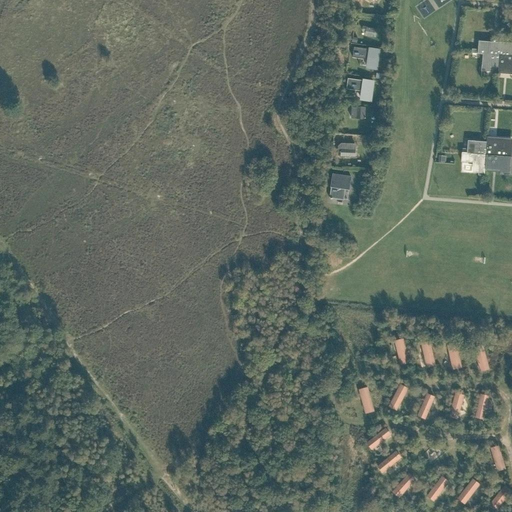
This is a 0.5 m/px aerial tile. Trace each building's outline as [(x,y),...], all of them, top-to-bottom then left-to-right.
[(363,27),(362,31),(366,31),(365,36),(375,38),(376,30),(367,28),(367,27),(363,27)] [(482,55),(499,56),(500,42),(498,42),(498,43),(493,43),(478,42),(478,50),(471,49),(471,53),(477,54),(480,54),(480,55),(482,55)] [(511,43),(500,42),(499,56),(511,57),(511,43)] [(379,51),(354,48),(352,58),(368,60),(367,68),(377,70),(379,51)] [(499,56),(482,55),(481,72),(490,73),(490,70),(498,71),(499,56)] [(511,57),(499,56),(498,71),(498,72),(511,73),(511,57)] [(371,101),(373,83),(348,79),(346,90),(362,92),(361,100),(371,101)] [(351,108),(351,120),(365,120),(365,108),(351,108)] [(486,142),(485,155),(502,157),(510,157),(511,141),(486,139),(486,143),(486,142)] [(464,149),(463,153),(485,155),(486,142),(467,141),(467,149),(464,149)] [(338,148),(338,156),(341,157),(341,158),(354,158),(355,146),(341,145),(341,148),(338,148)] [(461,153),(460,162),(461,162),(461,161),(466,161),(466,162),(474,163),(473,171),(479,172),(479,176),(483,176),(483,172),(484,170),(485,155),(463,153),(461,153)] [(502,157),(485,155),(484,170),(500,171),(500,174),(508,175),(510,157),(502,157)] [(351,178),(333,175),(329,199),(330,199),(332,199),(344,201),(345,190),(349,191),(351,178)] [(404,341),(395,343),(402,367),(411,365),(404,341)] [(431,344),(423,346),(429,370),(437,368),(431,344)] [(457,348),(448,350),(453,372),(462,370),(457,348)] [(484,350),(476,352),(482,373),(490,371),(484,350)] [(408,392),(400,388),(389,408),(397,413),(408,392)] [(369,390),(359,393),(365,417),(375,415),(369,390)] [(490,397),(480,395),(476,420),(486,422),(490,397)] [(434,400),(426,397),(417,419),(425,422),(434,400)] [(464,399),(455,397),(450,421),(459,423),(464,399)] [(392,437),(386,431),(366,446),(372,453),(392,437)] [(499,448),(492,450),(499,473),(507,470),(499,448)] [(392,456),(377,468),(383,476),(398,464),(392,456)] [(408,477),(392,493),(399,500),(415,484),(408,477)] [(449,484),(440,478),(426,499),(435,504),(449,484)] [(481,485),(474,480),(459,500),(466,505),(481,485)] [(511,492),(504,487),(491,507),(498,511),(511,492)]
